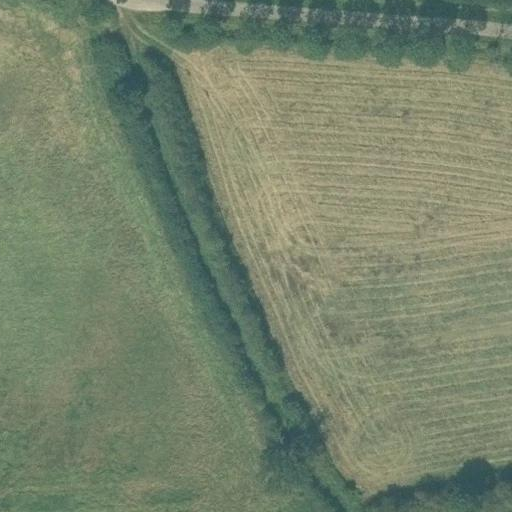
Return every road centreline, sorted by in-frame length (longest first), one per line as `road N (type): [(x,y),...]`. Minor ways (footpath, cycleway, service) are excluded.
road 1 (track): [(128,0),(130,48),(294,436),(347,511)]
road 2 (unclassified): [(511,35),(164,0)]
